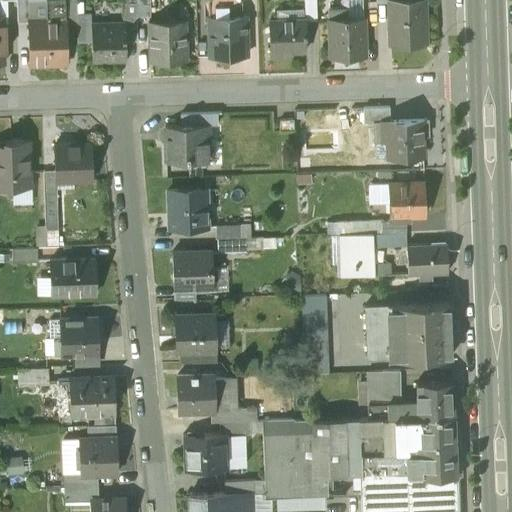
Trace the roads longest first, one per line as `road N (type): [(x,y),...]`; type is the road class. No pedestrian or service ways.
road 1 (secondary): [(499,511),(487,86)]
road 2 (residential): [(119,99),(156,511)]
road 3 (residential): [(119,99),(487,86)]
